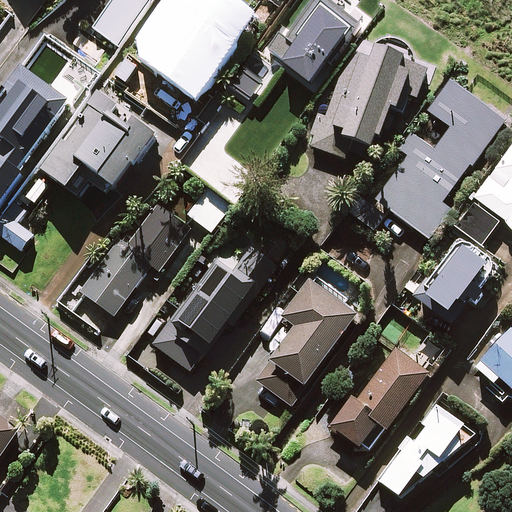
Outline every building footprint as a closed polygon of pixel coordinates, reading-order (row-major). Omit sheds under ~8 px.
[(117,0),(118,0),(97,30),(120,47),(155,0),(117,0)] [(356,10),(343,0),(318,0),(310,11),(306,8),(272,52),(316,86),(364,25),(352,16),(356,10)] [(175,28),(154,54),(169,66),(177,56),(186,64),(175,78),(196,96),(208,80),(215,86),(230,68),(212,53),(231,29),(196,2),(175,28)] [(327,118),(321,116),(313,134),(319,136),(315,148),(341,159),(350,138),(379,150),(397,108),(406,112),(413,96),(421,99),(433,71),(381,49),(375,63),(355,54),(327,118)] [(233,92),(252,105),(264,88),(260,85),(269,73),(255,63),(233,92)] [(0,211),(80,105),(26,65),(0,99),(0,211)] [(453,208),(447,204),(506,121),(451,83),(430,113),(453,129),(437,153),(414,137),(403,152),(409,156),(375,205),(371,201),(358,219),(377,232),(391,212),(431,240),(453,208)] [(162,137),(109,95),(49,172),(82,198),(94,184),(113,199),(162,137)] [(209,126),(221,106),(207,97),(194,117),(209,126)] [(511,154),(499,171),(511,180),(511,182),(507,189),(494,179),(478,200),(511,226),(511,154)] [(229,216),(205,198),(191,217),(214,235),(229,216)] [(502,224),(477,206),(460,229),(485,247),(502,224)] [(193,232),(161,207),(131,248),(123,242),(84,293),(117,317),(154,268),(161,273),(193,232)] [(37,235),(8,215),(0,226),(0,235),(24,253),(37,235)] [(501,265),(462,241),(423,301),(456,322),(472,296),(478,300),(501,265)] [(280,267),(255,248),(233,274),(222,265),(157,345),(193,374),(280,267)] [(361,317),(314,283),(288,320),(300,329),(261,383),(295,408),(361,317)] [(511,333),(482,366),(479,369),(499,387),(493,393),(509,407),(511,403),(511,333)] [(334,426),(370,453),(432,376),(398,350),(364,396),(359,393),(334,426)] [(478,433),(437,404),(383,482),(406,498),(423,475),(429,479),(468,447),(478,433)] [(0,470),(27,435),(0,415),(0,470)]
